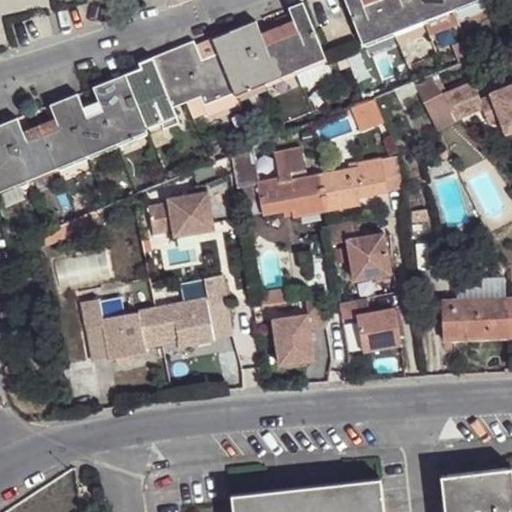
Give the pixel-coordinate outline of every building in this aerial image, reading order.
[(483,2),(482,0),(343,0),(364,50),(483,2)] [(213,40),(220,57),(235,98),(238,100),(327,63),(302,5),(289,10),(294,24),(263,37),(256,24),(213,40)] [(150,86),(133,92),(149,133),(180,120),(175,111),(202,101),(205,110),(235,98),(220,57),(203,64),(195,44),(142,65),(150,86)] [(432,75),(416,81),(442,130),(463,119),(446,93),(432,75)] [(149,133),(133,92),(127,76),(96,89),(102,105),(86,111),(80,96),(53,107),(58,123),(26,135),(20,120),(0,127),(0,196),(0,197),(151,136),(149,133)] [(446,93),(463,119),(483,110),(490,124),(503,120),(509,134),(511,132),(511,85),(493,93),(494,97),(483,102),(475,82),(446,93)] [(354,107),(352,108),(362,132),(384,123),(374,99),(354,107)] [(327,211),(321,174),(296,179),(295,171),(310,169),(306,147),(278,152),(283,176),(263,180),(257,147),(234,157),(242,202),(263,198),(266,215),(293,209),(294,217),(327,211)] [(362,167),(321,174),(327,211),(361,204),(360,197),(405,189),(398,156),(361,163),(362,167)] [(171,202),(150,206),(154,232),(175,230),(176,236),(215,229),(214,222),(241,218),(233,173),(191,190),(192,195),(170,198),(171,202)] [(94,212),(63,224),(68,236),(99,223),(94,212)] [(359,222),(330,226),(333,244),(348,242),(354,282),(390,276),(385,236),(361,239),(359,222)] [(63,224),(39,234),(41,247),(68,236),(63,224)] [(189,302),(158,308),(165,343),(181,340),(182,346),(200,342),(213,340),(219,338),(218,336),(212,305),(228,302),(229,301),(224,274),(207,278),(207,280),(185,284),(189,302)] [(462,278),(462,302),(505,300),(505,278),(462,278)] [(295,288),(264,293),(266,303),(297,298),(295,288)] [(124,297),(101,301),(105,319),(127,314),(124,297)] [(325,297),(308,299),(310,314),(277,319),(283,364),(318,358),(313,328),(329,325),(325,297)] [(165,343),(158,308),(127,314),(105,319),(101,301),(101,299),(84,302),(89,330),(107,326),(113,357),(113,359),(119,358),(131,355),(150,352),(149,347),(165,343)] [(373,314),(370,299),(343,302),(345,318),(360,316),(364,352),(403,347),(398,311),(373,314)] [(505,300),(462,302),(451,302),(451,327),(461,326),(462,341),(510,340),(509,300),(505,300)] [(212,305),(218,336),(234,333),(228,302),(212,305)] [(107,326),(89,330),(96,361),(113,357),(107,326)] [(452,342),(462,341),(461,326),(451,327),(452,342)] [(451,511),(511,511),(511,504),(508,467),(447,474),(451,511)] [(446,511),(451,511),(447,474),(442,475),(446,511)] [(233,498),(381,482),(381,477),(233,493),(233,498)] [(384,511),(381,482),(233,498),(234,511),(384,511)]
